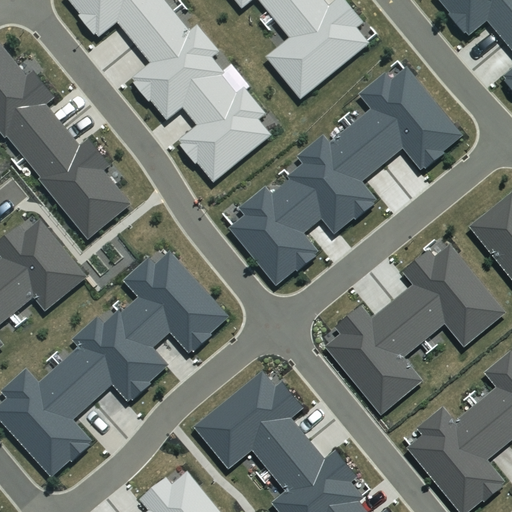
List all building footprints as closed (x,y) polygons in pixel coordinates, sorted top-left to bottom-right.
[(136,42),(176,10),(167,0),(71,0),(82,13),(80,15),(95,34),(98,32),(101,36),(119,21),(136,42)] [(236,0),(243,8),(253,0),(261,0),(275,17),(296,0),(236,0)] [(336,0),(331,5),(326,0),(296,0),(275,17),(291,37),(267,56),(302,99),(372,43),(359,27),(366,22),(348,0),(336,0)] [(490,20),(507,41),(511,37),(511,0),(443,0),(452,11),(449,13),(465,32),(467,31),(471,35),(490,20)] [(168,119),(185,106),(225,74),(227,72),(214,56),(221,50),(200,24),(192,30),(176,10),(136,42),(152,62),(134,76),(137,80),(134,82),(150,101),(152,100),(168,119)] [(28,76),(1,42),(0,42),(0,131),(6,138),(9,136),(26,157),(65,125),(48,104),(56,97),(34,71),(28,76)] [(373,109),(352,125),(383,164),(405,147),(422,169),(426,166),(428,169),(447,154),(445,151),(465,135),(410,67),(395,80),(388,72),(360,94),(373,109)] [(197,164),(199,162),(216,182),(274,136),(261,119),(268,113),(246,86),(238,92),(225,74),(185,106),(199,124),(181,138),(185,142),(182,145),(197,164)] [(81,144),(65,125),(26,157),(42,177),(40,179),(89,239),(133,203),(105,169),(111,164),(89,137),(81,144)] [(364,180),(383,164),(352,125),(331,142),(325,134),(298,156),(304,163),(288,175),(291,179),(323,219),(335,233),(356,217),(358,219),(377,203),(375,201),(379,198),(364,180)] [(306,233),(323,219),(291,179),(273,193),(267,185),(240,207),(246,215),(231,228),(277,285),(297,269),(299,272),(319,256),(316,253),(320,250),(306,233)] [(511,193),(471,226),(511,277),(511,193)] [(0,254),(3,258),(0,259),(0,297),(13,314),(35,297),(46,311),(89,277),(42,219),(27,231),(21,224),(0,240),(0,254)] [(395,301),(427,341),(447,324),(466,347),(508,313),(453,245),(437,257),(432,250),(405,272),(415,284),(395,301)] [(123,312),(155,348),(172,333),(190,353),(194,350),(196,352),(214,335),(212,333),(231,316),(171,251),(157,264),(150,257),(125,280),(140,297),(123,312)] [(0,338),(0,325),(13,314),(0,297),(0,349),(5,345),(0,338)] [(325,347),(382,416),(425,380),(406,357),(427,341),(395,301),(374,318),(363,305),(337,327),(343,333),(325,347)] [(170,365),(155,348),(123,312),(121,310),(105,323),(99,316),(73,339),(80,347),(60,364),(94,402),(114,384),(129,401),(132,398),(134,400),(153,384),(151,381),(170,365)] [(475,403),(506,440),(511,434),(511,351),(486,373),(497,386),(475,403)] [(74,420),(94,402),(60,364),(40,382),(27,368),(2,391),(8,398),(0,405),(0,418),(52,477),(72,460),(74,462),(92,445),(90,443),(93,440),(74,420)] [(254,450),(270,471),(310,439),(293,418),(305,409),(284,381),(277,387),(265,372),(196,427),(230,469),(254,450)] [(506,440),(475,403),(456,419),(446,407),(419,428),(424,434),(408,447),(461,511),(470,511),(485,500),(487,503),(506,487),(504,484),(507,482),(486,456),(506,440)] [(326,458),(310,439),(270,471),(287,491),(272,503),(279,511),(348,511),(361,502),(366,498),(353,482),(359,477),(337,450),(326,458)] [(150,511),(148,511),(222,511),(189,472),(174,484),(168,477),(141,500),(150,511)] [(383,511),(370,511),(361,502),(348,511),(390,511),(388,509),(383,511)]
